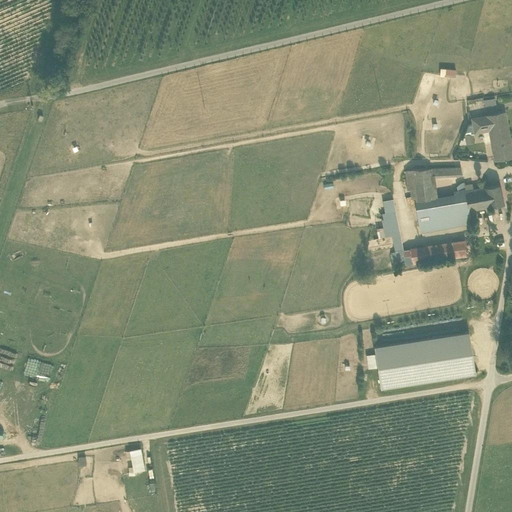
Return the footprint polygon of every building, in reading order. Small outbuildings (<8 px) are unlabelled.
[(489,129),(495,160),(511,156),(511,152),(504,112),(486,115),(486,116),(472,119),(475,132),(489,129)] [(415,188),(421,231),(425,230),(471,222),(470,217),(472,216),(471,210),(468,211),(469,214),(436,220),(430,176),(435,176),(462,175),(461,167),(413,169),(405,170),(407,189),(415,188)] [(465,191),(464,189),(458,190),(455,190),(455,194),(437,197),(435,176),(430,176),(436,220),(469,214),(468,211),(464,191),(465,191)] [(464,191),(468,211),(471,210),(504,204),(500,184),(465,191),(464,191)] [(386,200),(388,212),(393,235),(396,251),(403,250),(392,199),(386,200)] [(385,236),(393,235),(388,212),(383,213),(385,236)] [(471,222),(425,230),(426,236),(472,227),(471,222)] [(465,240),(403,250),(396,251),(398,265),(412,262),(412,263),(467,256),(465,240)] [(374,347),(380,388),(475,373),(469,332),(374,347)] [(141,448),(129,450),(133,471),(145,469),(141,448)]
